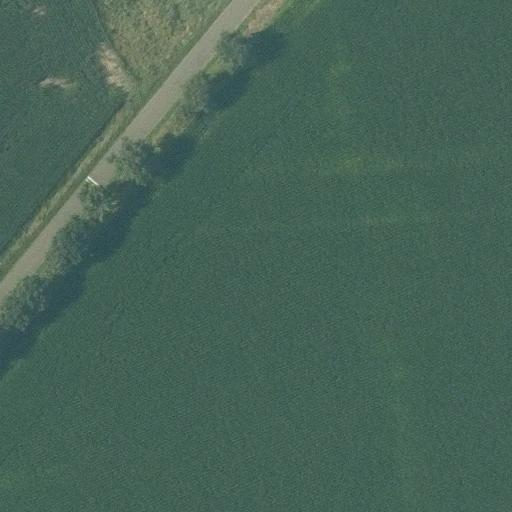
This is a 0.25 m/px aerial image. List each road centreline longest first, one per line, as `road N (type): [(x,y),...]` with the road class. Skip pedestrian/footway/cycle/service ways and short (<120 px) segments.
road 1 (unclassified): [(99,182),(249,0)]
road 2 (unclassified): [(99,182),(0,301)]
